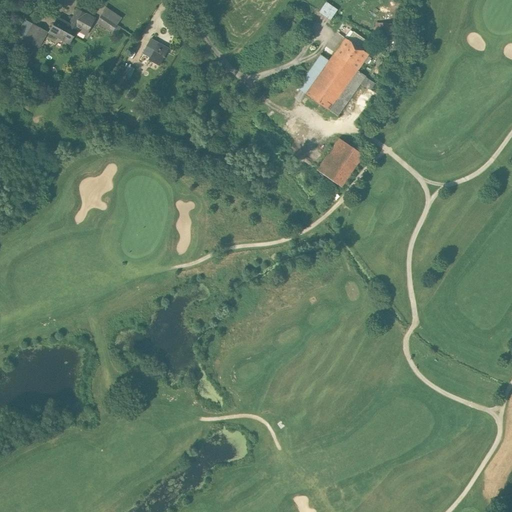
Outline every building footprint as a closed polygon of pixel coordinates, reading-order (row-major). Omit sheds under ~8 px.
[(320,12),(333,20),(340,9),(328,1),(320,12)] [(69,24),(57,17),(49,33),(70,44),(73,37),(74,38),(75,36),(74,36),(78,29),(79,27),(88,32),(95,19),(86,14),(77,9),(69,24)] [(117,25),(102,15),(97,21),(112,32),(117,25)] [(376,22),(376,33),(391,33),(391,23),(376,22)] [(41,29),(34,25),(28,35),(35,39),(41,29)] [(41,29),(35,39),(40,42),(46,31),(41,29)] [(35,39),(28,35),(25,40),(37,47),(40,42),(35,39)] [(368,55),(345,38),(333,55),(357,71),(357,70),(368,55)] [(168,49),(150,40),(151,39),(150,39),(143,53),(150,57),(148,60),(159,66),(160,63),(161,63),(168,49)] [(320,55),(297,88),(306,94),(329,61),(320,55)] [(329,61),(306,94),(337,116),(365,76),(357,70),(357,71),(333,55),(329,61)] [(134,69),(126,65),(121,73),(126,76),(130,78),(134,69)] [(126,76),(121,73),(118,79),(123,82),(126,76)] [(362,155),(339,139),(328,154),(351,171),(362,155)] [(351,171),(328,154),(317,170),(340,186),(351,171)]
